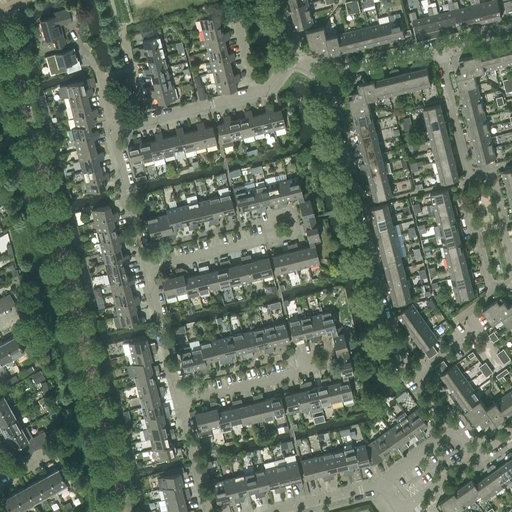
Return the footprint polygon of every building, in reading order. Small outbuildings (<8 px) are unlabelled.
[(357,0),(353,0),(351,1),(354,13),(360,11),(357,0)] [(469,0),(471,5),(465,7),(470,25),(480,22),(474,0),(469,0)] [(490,20),(486,2),(480,3),(479,0),(474,0),(480,22),(490,20)] [(492,0),(486,2),(490,20),(502,17),(497,0),(492,0)] [(351,1),(345,2),(348,15),(354,13),(351,1)] [(470,25),(465,7),(459,8),(457,1),(453,2),(459,27),(470,25)] [(450,11),(444,12),(449,32),(460,30),(459,27),(453,2),(448,3),(450,11)] [(308,3),(291,7),(293,17),(311,13),(308,3)] [(449,32),(444,12),(438,14),(436,6),(432,7),(438,33),(439,35),(449,32)] [(438,33),(432,7),(427,8),(429,16),(423,17),(428,38),(439,35),(438,33)] [(53,38),(56,48),(65,45),(62,35),(60,36),(57,24),(71,20),(68,9),(53,13),(54,16),(40,20),(46,40),(53,38)] [(412,20),(417,38),(417,40),(428,38),(423,17),(417,19),(415,11),(411,12),(413,20),(412,20)] [(199,19),(202,30),(220,25),(218,18),(224,17),(223,13),(199,19)] [(311,13),(293,17),(296,29),(313,24),(311,13)] [(404,31),(401,19),(390,21),(395,42),(399,40),(399,38),(411,34),(410,29),(404,31)] [(395,42),(390,21),(379,24),(384,41),(389,40),(390,43),(395,42)] [(384,41),(379,24),(369,27),(374,47),(378,46),(378,43),(384,41)] [(220,25),(202,30),(204,40),(228,34),(227,31),(222,32),(220,25)] [(312,53),(321,51),(324,50),(326,56),(331,55),(331,54),(342,52),(337,34),(327,37),(324,26),(307,31),(312,53)] [(374,47),(369,27),(358,29),(363,47),(368,45),(369,48),(374,47)] [(358,29),(348,32),(353,52),(357,51),(357,48),(363,47),(358,29)] [(353,52),(348,32),(337,34),(342,52),(347,50),(348,53),(353,52)] [(225,46),(223,39),(229,38),(228,34),(204,40),(207,51),(225,46)] [(138,48),(139,51),(163,45),(160,35),(142,39),(144,47),(138,48)] [(165,56),(163,45),(139,51),(140,55),(145,53),(147,60),(165,56)] [(234,55),(233,52),(227,53),(225,46),(207,51),(210,61),(234,55)] [(511,64),(511,46),(501,48),(506,66),(511,64)] [(65,64),(76,61),(73,48),(45,56),(50,75),(66,70),(65,64)] [(506,66),(501,48),(491,51),(495,68),(506,66)] [(495,68),(491,51),(480,54),(485,71),(495,68)] [(485,71),(480,54),(459,59),(462,71),(456,72),(457,78),(460,88),(477,84),(475,74),(485,71)] [(234,55),(210,61),(212,72),(230,67),(229,60),(234,59),(234,55)] [(165,56),(147,60),(149,67),(143,69),(144,72),(168,66),(165,56)] [(77,61),(66,64),(67,69),(78,66),(77,61)] [(420,64),(418,63),(415,64),(420,87),(431,84),(427,67),(419,69),(419,66),(420,66),(420,64)] [(413,70),(406,72),(410,90),(420,87),(415,64),(411,65),(410,66),(411,68),(412,68),(413,70)] [(168,66),(144,72),(145,76),(151,74),(152,81),(170,77),(168,66)] [(239,76),(238,73),(232,74),(230,67),(212,72),(215,82),(239,76)] [(399,69),(397,68),(394,69),(399,92),(410,90),(406,72),(398,74),(398,71),(399,71),(399,69)] [(392,76),(385,77),(389,95),(399,92),(394,69),(390,70),(389,72),(390,73),(391,73),(392,76)] [(239,76),(215,82),(218,93),(236,89),(234,81),(240,80),(239,76)] [(170,77),(152,81),(154,88),(148,90),(149,93),(173,87),(170,77)] [(385,77),(374,80),(378,97),(389,95),(385,77)] [(378,97),(374,80),(364,83),(358,84),(359,90),(348,93),(353,114),(371,110),(368,100),(378,97)] [(83,81),(65,86),(59,87),(62,97),(68,95),(68,96),(92,90),(91,87),(85,88),(83,81)] [(480,95),(477,84),(460,88),(462,99),(480,95)] [(173,87),(149,93),(150,97),(156,95),(159,108),(166,106),(165,101),(176,98),(173,87)] [(88,102),(87,95),(93,94),(92,90),(68,96),(70,107),(88,102)] [(483,106),(480,95),(462,99),(464,105),(461,106),(462,111),(483,106)] [(88,102),(70,107),(73,117),(97,111),(96,108),(90,109),(88,102)] [(423,108),(426,119),(443,115),(440,104),(423,108)] [(271,105),(268,106),(274,129),(285,127),(280,109),(273,111),(271,105)] [(266,112),(259,114),(263,132),(274,129),(268,106),(265,106),(266,112)] [(485,116),(483,106),(462,111),(463,115),(466,115),(468,120),(485,116)] [(251,110),(247,111),(253,135),(263,132),(259,114),(252,116),(251,110)] [(373,121),(371,110),(353,114),(355,122),(352,122),(352,121),(350,121),(349,123),(350,126),(373,121)] [(94,124),(92,116),(98,115),(97,111),(73,117),(76,127),(76,128),(89,125),(94,124)] [(245,118),(238,119),(243,137),(253,135),(247,111),(244,112),(245,118)] [(243,137),(238,119),(231,121),(230,115),(226,116),(232,140),(243,137)] [(443,115),(426,119),(428,130),(446,125),(443,115)] [(233,145),(232,140),(226,116),(223,117),(224,123),(217,125),(222,147),(233,145)] [(485,116),(468,120),(469,126),(466,127),(467,132),(488,126),(485,116)] [(402,119),(403,125),(411,123),(410,117),(402,119)] [(373,121),(350,126),(351,130),(353,131),(354,130),(354,129),(357,128),(358,136),(376,131),(373,121)] [(203,122),(199,123),(205,147),(216,144),(212,126),(204,128),(203,122)] [(197,129),(190,131),(195,149),(205,147),(199,123),(196,124),(197,129)] [(411,123),(403,125),(405,131),(413,129),(411,123)] [(89,125),(76,128),(76,127),(71,128),(74,140),(97,134),(97,130),(91,132),(89,125)] [(446,125),(428,130),(431,140),(448,136),(446,125)] [(490,137),(488,126),(467,132),(469,136),(471,135),(473,141),(490,137)] [(182,127),(178,128),(184,152),(195,149),(190,131),(183,133),(182,127)] [(176,135),(169,136),(174,154),(184,152),(178,128),(175,129),(176,135)] [(376,131),(358,136),(360,143),(358,144),(357,142),(356,143),(355,145),(355,148),(379,142),(376,131)] [(174,154),(169,136),(162,138),(161,132),(158,133),(163,157),(174,154)] [(156,140),(149,142),(153,160),(163,157),(158,133),(154,134),(156,140)] [(94,146),(92,138),(98,137),(97,134),(74,140),(76,150),(94,146)] [(448,136),(431,140),(434,151),(451,146),(448,136)] [(493,147),(490,137),(473,141),(474,147),(471,148),(473,152),(493,147)] [(143,162),(137,138),(133,139),(135,145),(127,147),(132,165),(143,162)] [(153,160),(149,142),(141,143),(140,138),(137,138),(143,162),(153,160)] [(379,142),(355,148),(356,151),(358,152),(360,152),(359,151),(362,150),(364,157),(381,153),(379,142)] [(103,155),(102,151),(96,153),(94,146),(76,150),(79,161),(103,155)] [(451,146),(434,151),(436,161),(454,157),(451,146)] [(493,147),(473,152),(474,157),(477,156),(478,163),(496,158),(493,147)] [(381,153),(364,157),(365,164),(363,165),(363,163),(361,164),(360,166),(361,169),(384,163),(381,153)] [(100,167),(98,160),(104,158),(103,155),(79,161),(82,171),(100,167)] [(454,157),(436,161),(439,172),(456,167),(454,157)] [(384,163),(361,169),(361,172),(363,173),(365,173),(365,171),(367,171),(369,178),(386,174),(384,163)] [(260,164),(250,166),(252,174),(262,171),(260,164)] [(100,167),(82,171),(84,182),(108,176),(107,172),(101,174),(100,167)] [(456,167),(439,172),(442,183),(459,178),(456,167)] [(511,168),(503,171),(505,182),(511,180),(511,168)] [(135,174),(137,182),(148,179),(146,171),(135,174)] [(386,174),(369,178),(371,185),(368,186),(368,184),(366,185),(365,187),(366,190),(389,184),(386,174)] [(108,176),(84,182),(87,193),(105,188),(103,181),(109,179),(108,176)] [(298,177),(286,179),(291,197),(297,196),(300,195),(300,197),(308,195),(308,192),(302,194),(298,177)] [(291,197),(286,179),(276,182),(282,206),(287,205),(285,199),(291,197)] [(282,206),(276,182),(265,185),(270,202),(276,201),(277,208),(282,206)] [(392,195),(389,184),(366,190),(367,193),(368,194),(370,194),(370,192),(372,192),(374,200),(392,195)] [(249,208),(245,190),(243,185),(232,188),(239,213),(244,212),(243,209),(249,208)] [(265,185),(255,187),(261,212),(266,210),(264,204),(270,202),(265,185)] [(261,212),(255,187),(245,190),(249,208),(255,206),(256,213),(261,212)] [(430,193),(433,204),(451,199),(449,194),(452,193),(451,188),(430,193)] [(488,191),(479,194),(482,206),(491,204),(488,191)] [(235,214),(230,193),(219,196),(223,214),(229,213),(229,215),(235,214)] [(308,195),(300,197),(300,195),(297,196),(303,221),(314,218),(308,195)] [(219,196),(208,199),(214,223),(219,222),(217,216),(223,214),(219,196)] [(208,199),(198,201),(202,219),(208,218),(209,225),(214,223),(208,199)] [(451,199),(433,204),(436,214),(456,209),(455,205),(452,205),(451,199)] [(198,201),(187,204),(193,229),(198,227),(196,221),(202,219),(198,201)] [(370,208),(373,219),(390,214),(388,203),(370,208)] [(193,229),(187,204),(177,207),(181,225),(187,223),(189,230),(193,229)] [(118,215),(117,211),(111,213),(109,205),(91,210),(94,221),(118,215)] [(181,225),(177,207),(166,209),(167,213),(172,233),(173,233),(175,235),(177,233),(175,226),(181,225)] [(456,209),(436,214),(438,225),(456,220),(454,215),(457,214),(456,209)] [(167,213),(157,216),(161,234),(167,232),(169,239),(173,238),(175,235),(173,233),(172,233),(167,213)] [(390,214),(373,219),(376,229),(393,225),(390,214)] [(115,227),(113,220),(119,218),(118,215),(94,221),(97,231),(115,227)] [(161,234),(157,216),(146,219),(151,239),(156,238),(155,235),(161,234)] [(314,218),(303,221),(309,246),(312,246),(312,243),(320,241),(314,218)] [(456,220),(438,225),(441,235),(461,230),(460,226),(457,226),(456,220)] [(393,225),(376,229),(378,240),(396,236),(393,225)] [(123,236),(122,232),(116,234),(115,227),(97,231),(99,242),(123,236)] [(461,230),(441,235),(444,246),(461,242),(460,236),(462,235),(461,230)] [(120,248),(118,241),(124,239),(123,236),(99,242),(102,252),(120,248)] [(396,236),(378,240),(381,251),(398,246),(396,236)] [(309,246),(303,248),(308,266),(319,263),(315,246),(321,244),(320,241),(312,243),(312,246),(309,246)] [(461,242),(444,246),(446,257),(467,252),(466,247),(463,248),(461,242)] [(296,243),(291,244),(297,268),(308,266),(303,248),(298,249),(296,243)] [(288,252),(283,253),(287,271),(297,268),(291,244),(287,245),(288,252)] [(398,246),(381,251),(383,261),(401,257),(398,246)] [(128,257),(127,254),(122,255),(120,248),(102,252),(104,263),(128,257)] [(276,252),(271,253),(276,274),(287,271),(283,253),(277,254),(276,252)] [(467,252),(446,257),(449,267),(466,263),(465,257),(468,256),(467,252)] [(250,254),(245,255),(251,280),(261,277),(257,259),(251,261),(250,254)] [(263,258),(257,259),(261,277),(273,274),(267,254),(262,255),(263,258)] [(251,280),(245,255),(240,256),(242,263),(236,265),(241,282),(251,280)] [(125,269),(123,262),(129,261),(128,257),(104,263),(107,274),(125,269)] [(404,267),(401,257),(383,261),(386,272),(404,267)] [(241,282),(236,265),(230,266),(229,259),(224,260),(230,285),(241,282)] [(230,285),(224,260),(219,262),(221,268),(215,270),(219,288),(230,285)] [(466,263),(449,267),(452,278),(472,273),(471,268),(468,269),(466,263)] [(219,288),(215,270),(209,271),(207,265),(202,266),(209,290),(219,288)] [(209,290),(202,266),(198,267),(200,274),(194,275),(199,296),(200,296),(200,293),(209,290)] [(187,292),(182,271),(183,268),(181,267),(176,268),(177,275),(172,276),(176,294),(186,292),(187,292)] [(406,278),(404,267),(386,272),(389,282),(406,278)] [(199,296),(194,275),(188,276),(186,270),(183,268),(182,271),(187,292),(186,292),(187,296),(196,293),(197,296),(199,296)] [(134,278),(133,275),(127,276),(125,269),(107,274),(110,284),(134,278)] [(472,273),(452,278),(454,288),(472,284),(470,278),(473,277),(472,273)] [(176,294),(172,276),(166,278),(165,275),(160,276),(162,283),(165,297),(176,294)] [(130,290),(129,283),(134,281),(134,278),(110,284),(112,294),(130,290)] [(406,278),(389,282),(391,293),(409,288),(406,278)] [(472,284),(454,288),(457,299),(477,294),(476,289),(473,290),(472,284)] [(412,300),(409,288),(391,293),(394,304),(412,300)] [(139,299),(138,296),(132,297),(130,290),(112,294),(115,305),(139,299)] [(9,293),(4,296),(10,307),(15,304),(9,293)] [(4,296),(0,298),(0,301),(5,310),(10,307),(4,296)] [(511,323),(511,302),(508,306),(501,296),(483,309),(493,323),(502,317),(508,326),(511,323)] [(136,311),(134,304),(140,302),(139,299),(115,305),(118,315),(136,311)] [(404,323),(419,312),(412,303),(397,314),(404,323)] [(331,310),(320,313),(324,331),(330,330),(333,329),(334,331),(342,329),(341,326),(335,327),(331,310)] [(144,320),(143,316),(137,318),(136,311),(118,315),(115,316),(113,318),(115,326),(117,327),(120,326),(144,320)] [(410,332),(425,321),(419,312),(404,323),(410,332)] [(320,313),(309,316),(315,340),(320,339),(318,333),(324,331),(320,313)] [(309,316),(299,318),(303,336),(309,335),(311,341),(315,340),(309,316)] [(299,318),(288,321),(293,342),(298,340),(298,338),(303,336),(299,318)] [(425,321),(410,332),(417,341),(431,330),(425,321)] [(284,322),(273,325),(278,343),(284,341),(284,344),(289,342),(284,322)] [(273,325),(263,327),(269,352),(274,351),(272,344),(278,343),(273,325)] [(263,327),(252,330),(257,348),(263,346),(264,353),(269,352),(263,327)] [(342,329),(334,331),(333,329),(330,330),(336,355),(348,352),(342,329)] [(252,330),(242,333),(248,357),(253,356),(251,349),(257,348),(252,330)] [(431,330),(417,341),(429,358),(438,352),(432,344),(438,339),(431,330)] [(242,333),(231,335),(236,353),(242,352),(243,358),(248,357),(242,333)] [(4,341),(3,341),(13,358),(13,357),(23,352),(24,352),(14,335),(14,336),(4,342),(4,341)] [(231,335),(220,338),(227,363),(231,361),(230,355),(236,353),(231,335)] [(128,342),(131,353),(155,347),(154,343),(147,344),(146,338),(128,342)] [(220,338),(210,341),(214,359),(220,357),(222,364),(227,363),(220,338)] [(0,361),(2,364),(2,363),(12,358),(13,358),(3,341),(3,342),(0,343),(0,361)] [(199,343),(200,347),(201,347),(206,367),(209,369),(210,367),(209,360),(214,359),(210,341),(199,343)] [(155,347),(131,353),(133,363),(133,364),(149,360),(149,361),(151,360),(150,354),(156,352),(155,347)] [(200,347),(190,350),(194,368),(200,366),(202,373),(207,372),(209,369),(206,367),(201,347),(200,347)] [(179,353),(184,373),(189,372),(189,369),(194,368),(190,350),(179,353)] [(355,369),(351,353),(348,354),(348,352),(336,355),(343,380),(346,379),(345,377),(353,375),(352,370),(355,369)] [(133,364),(133,363),(131,364),(127,366),(129,376),(134,375),(158,369),(157,364),(150,366),(149,361),(149,360),(133,364)] [(449,368),(444,360),(435,366),(447,384),(462,373),(455,364),(449,368)] [(158,369),(134,375),(136,386),(154,381),(153,375),(159,374),(158,369)] [(39,371),(30,376),(35,384),(44,379),(39,371)] [(462,373),(447,384),(454,392),(468,382),(462,373)] [(352,397),(349,384),(355,382),(354,378),(353,375),(345,377),(346,379),(343,380),(337,382),(341,399),(352,397)] [(329,376),(325,378),(331,402),(341,399),(337,382),(331,383),(329,376)] [(322,385),(316,387),(320,405),(331,402),(325,378),(320,379),(322,385)] [(154,381),(136,386),(139,396),(163,390),(162,385),(156,387),(154,381)] [(309,382),(304,383),(310,407),(320,405),(316,387),(310,388),(309,382)] [(468,382),(454,392),(460,401),(475,391),(468,382)] [(301,391),(295,392),(299,410),(310,407),(304,383),(299,384),(301,391)] [(163,390),(139,396),(142,407),(159,402),(158,396),(165,395),(163,390)] [(288,391),(283,392),(288,413),(299,410),(295,392),(289,394),(288,391)] [(475,391),(460,401),(466,410),(481,400),(475,391)] [(262,393),(257,394),(263,419),(273,416),(269,398),(263,400),(262,393)] [(275,397),(269,398),(273,416),(284,414),(279,393),(274,394),(275,397)] [(254,402),(248,404),(253,422),(263,419),(257,394),(252,396),(254,402)] [(511,406),(504,395),(496,402),(506,416),(511,413),(511,414),(511,406)] [(9,407),(4,397),(4,396),(0,397),(0,412),(10,407),(10,406),(9,407)] [(241,399),(236,400),(242,424),(253,422),(248,404),(242,405),(241,399)] [(233,407),(227,409),(232,427),(242,424),(236,400),(231,401),(233,407)] [(487,408),(481,400),(466,410),(479,428),(489,421),(493,426),(497,423),(497,422),(506,416),(496,402),(487,408)] [(211,409),(205,410),(210,428),(219,426),(220,425),(215,405),(217,402),(214,401),(209,402),(211,409)] [(159,402),(142,407),(144,417),(169,411),(168,407),(161,408),(159,402)] [(220,404),(217,402),(215,405),(220,425),(219,426),(220,430),(232,427),(227,409),(221,410),(220,404)] [(10,407),(0,412),(0,426),(16,418),(16,417),(15,417),(10,408),(10,407)] [(210,428),(205,410),(199,412),(199,409),(193,410),(195,417),(200,436),(211,433),(210,428)] [(416,409),(407,416),(421,436),(425,433),(421,428),(427,424),(416,409)] [(165,423),(163,418),(170,416),(169,411),(144,417),(147,428),(165,423)] [(421,436),(407,416),(398,422),(409,437),(413,434),(417,439),(421,436)] [(16,418),(0,426),(0,427),(6,437),(5,437),(6,438),(22,429),(22,428),(21,428),(16,418)] [(409,437),(398,422),(389,428),(404,449),(408,446),(404,440),(409,437)] [(174,432),(173,428),(166,429),(165,423),(147,428),(142,429),(145,440),(149,439),(174,432)] [(404,449),(389,428),(380,435),(391,450),(396,446),(400,452),(404,449)] [(22,429),(6,438),(12,448),(11,448),(12,449),(18,445),(23,442),(28,439),(22,429)] [(49,442),(43,431),(38,434),(44,444),(49,442)] [(170,444),(168,439),(175,437),(174,432),(149,439),(152,449),(155,449),(154,448),(170,444)] [(38,434),(33,437),(39,447),(44,444),(38,434)] [(391,450),(380,435),(368,443),(371,451),(376,448),(383,458),(388,455),(386,453),(391,450)] [(33,437),(28,439),(34,450),(39,447),(33,437)] [(28,439),(23,442),(29,453),(34,450),(28,439)] [(23,442),(18,445),(24,456),(29,453),(23,442)] [(154,448),(155,449),(157,459),(182,453),(180,448),(174,450),(172,443),(170,444),(154,448)] [(368,443),(353,447),(358,465),(363,463),(364,466),(369,465),(366,452),(371,451),(368,443)] [(353,447),(343,450),(349,474),(354,473),(352,466),(358,465),(353,447)] [(343,450),(332,452),(337,470),(343,469),(344,475),(349,474),(343,450)] [(332,452),(322,455),(328,479),(333,478),(331,472),(337,470),(332,452)] [(508,460),(502,465),(511,478),(511,459),(507,453),(505,455),(504,458),(505,459),(506,458),(508,460)] [(322,455),(311,457),(316,475),(322,474),(323,480),(328,479),(322,455)] [(311,457),(300,460),(305,481),(311,479),(310,477),(316,475),(311,457)] [(296,461),(285,464),(290,482),(296,480),(296,483),(298,483),(301,482),(296,461)] [(285,464),(275,467),(281,491),(286,490),(284,483),(290,482),(285,464)] [(492,464),(490,466),(504,485),(511,479),(511,478),(502,465),(496,469),(495,467),(496,466),(495,464),(492,464)] [(490,473),(484,477),(495,492),(504,485),(490,466),(487,468),(487,470),(488,472),(489,471),(490,473)] [(275,467),(264,469),(269,487),(275,486),(276,492),(281,491),(275,467)] [(47,474),(46,474),(55,491),(56,490),(65,485),(66,485),(57,468),(56,469),(57,469),(47,474)] [(264,469),(254,472),(260,496),(265,495),(263,489),(269,487),(264,469)] [(186,471),(161,477),(157,478),(159,489),(162,488),(180,484),(180,485),(182,484),(181,478),(187,476),(186,471)] [(254,472),(243,474),(248,492),(254,491),(255,497),(260,496),(254,472)] [(36,480),(35,480),(45,497),(45,496),(55,491),(46,474),(46,475),(36,480)] [(243,474),(233,477),(239,502),(244,500),(242,494),(248,492),(243,474)] [(233,477),(222,480),(223,484),(227,498),(228,497),(233,496),(234,503),(239,502),(233,477)] [(474,477),(472,479),(482,493),(482,494),(485,499),(495,492),(484,477),(478,482),(477,480),(478,479),(477,477),(474,477)] [(472,479),(463,485),(473,500),(482,494),(482,493),(472,479)] [(25,486),(24,486),(34,503),(34,502),(44,497),(45,497),(35,480),(35,481),(25,487),(25,486)] [(227,498),(223,484),(222,480),(211,482),(216,500),(218,507),(223,506),(222,503),(229,501),(228,497),(227,498)] [(180,484),(162,488),(165,499),(189,493),(188,488),(181,490),(180,485),(180,484)] [(463,485),(454,491),(465,506),(473,500),(463,485)] [(14,492),(23,509),(23,508),(33,503),(34,503),(24,486),(24,487),(14,493),(14,492)] [(454,491),(436,504),(441,511),(456,511),(465,506),(454,491)] [(22,509),(23,509),(14,492),(13,493),(4,499),(3,498),(3,499),(9,511),(16,511),(22,509)] [(189,493),(165,499),(160,500),(162,511),(167,509),(185,505),(184,499),(190,497),(189,493)]
